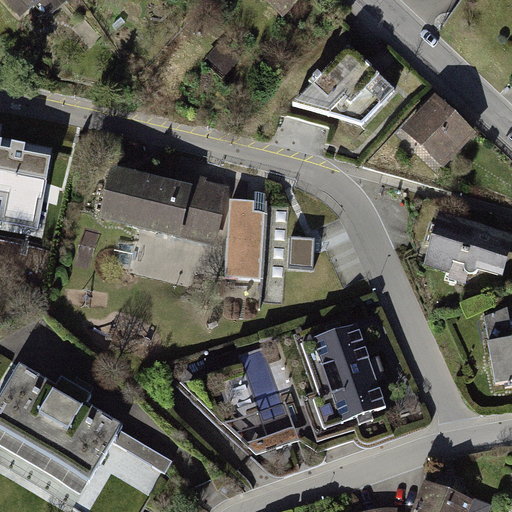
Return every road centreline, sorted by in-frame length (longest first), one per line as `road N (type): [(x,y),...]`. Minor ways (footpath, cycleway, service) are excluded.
road 1 (residential): [(0,101),(319,177),(351,196),(463,440)]
road 2 (residential): [(463,440),(254,511)]
road 3 (residential): [(375,0),(511,130)]
